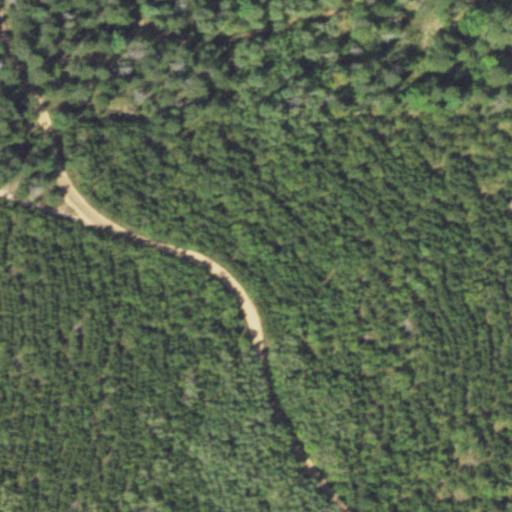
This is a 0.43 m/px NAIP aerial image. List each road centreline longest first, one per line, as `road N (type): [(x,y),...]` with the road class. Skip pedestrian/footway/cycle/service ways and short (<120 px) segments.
road 1 (residential): [(0,200),(237,276),(274,421),(342,511)]
road 2 (track): [(130,0),(134,23),(200,47),(319,15),(400,73),(491,87),(511,71)]
road 3 (residential): [(0,0),(2,44),(82,222)]
